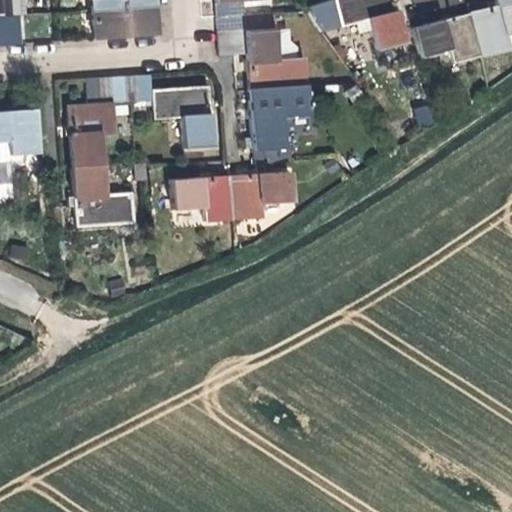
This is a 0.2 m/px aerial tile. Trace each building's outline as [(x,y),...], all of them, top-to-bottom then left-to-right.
[(0,0),(0,14),(24,13),(23,0),(0,0)] [(153,0),(91,0),(92,8),(154,4),(153,0)] [(243,15),(242,0),(215,2),(216,17),(243,15)] [(318,33),(342,27),(335,0),(329,0),(311,5),(318,33)] [(335,0),(342,25),(369,18),(398,11),(394,0),(335,0)] [(511,0),(495,0),(497,6),(505,34),(511,32),(511,0)] [(155,17),(154,4),(92,8),(94,38),(156,33),(155,17)] [(505,34),(497,6),(486,9),(471,12),(482,54),(508,47),(505,34)] [(398,11),(369,18),(376,48),(405,41),(398,11)] [(458,16),(443,20),(451,48),(454,61),(482,54),(471,12),(458,16)] [(25,15),(24,13),(0,14),(0,44),(18,44),(16,16),(25,15)] [(277,59),(275,40),(275,30),(274,13),(243,15),(244,28),(245,42),(246,54),(247,61),(277,59)] [(216,17),(217,30),(244,28),(243,15),(216,17)] [(451,48),(443,20),(413,28),(420,56),(451,48)] [(217,30),(218,44),(245,42),(244,28),(217,30)] [(287,29),(275,30),(275,40),(288,40),(287,29)] [(288,40),(275,40),(277,59),(296,58),(296,46),(288,40)] [(219,55),(246,54),(245,42),(218,44),(219,55)] [(304,57),(296,58),(277,59),(247,61),(248,76),(248,88),(305,84),(304,57)] [(151,74),(135,75),(137,103),(152,102),(152,89),(151,74)] [(123,75),(110,76),(111,104),(124,104),(123,75)] [(135,75),(123,75),(124,104),(132,103),(137,103),(135,75)] [(110,76),(98,77),(100,105),(111,104),(110,76)] [(87,78),(88,106),(100,105),(98,77),(87,78)] [(362,93),(355,82),(347,87),(354,98),(362,93)] [(250,117),(280,115),(307,113),(305,84),(248,88),(250,108),(250,117)] [(153,118),(180,116),(211,114),(209,85),(180,87),(152,89),(152,102),(153,118)] [(70,136),(99,134),(113,133),(111,104),(100,105),(88,106),(69,107),(70,122),(70,136)] [(433,124),(433,107),(416,106),(416,123),(433,124)] [(7,141),(8,155),(37,153),(35,109),(14,111),(16,140),(7,141)] [(0,141),(7,141),(16,140),(14,111),(0,111),(0,141)] [(211,114),(180,116),(182,147),(213,145),(211,114)] [(280,115),(250,117),(253,149),(283,147),(283,145),(280,115)] [(99,134),(70,136),(72,167),(101,165),(99,134)] [(289,145),(283,145),(283,147),(253,149),(253,157),(268,156),(268,160),(290,158),(289,145)] [(8,155),(0,155),(0,201),(11,201),(8,155)] [(72,167),(74,196),(103,194),(101,165),(72,167)] [(258,173),(260,203),(292,201),(289,171),(258,173)] [(260,203),(258,173),(243,174),(231,175),(234,218),(261,216),(260,203)] [(201,177),(203,207),(204,221),(234,218),(231,175),(217,176),(201,177)] [(203,207),(201,177),(172,179),(174,209),(203,207)] [(130,192),(103,194),(74,196),(75,210),(76,225),(132,221),(130,192)]
